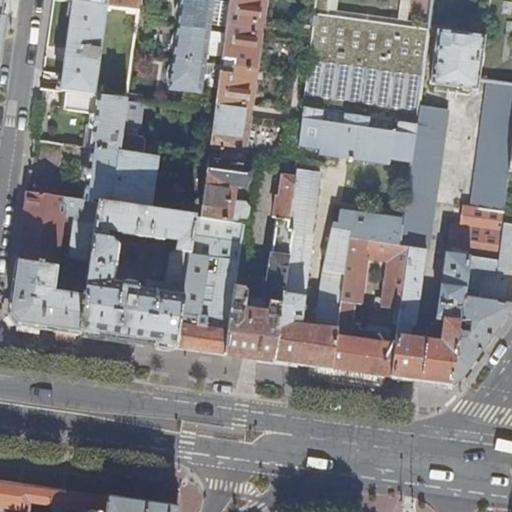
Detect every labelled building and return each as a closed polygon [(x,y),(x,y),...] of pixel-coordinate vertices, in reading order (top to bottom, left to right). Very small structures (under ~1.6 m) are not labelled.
[(140,0),(53,0),(74,3),(107,8),(139,12),(140,0)] [(213,0),(180,0),(169,89),(201,93),(202,80),(219,82),(219,73),(221,66),(205,64),(206,53),(222,55),(225,38),(208,36),(210,21),(227,24),(229,7),(213,5),(213,0)] [(210,150),(246,156),(266,0),(229,0),(229,7),(227,24),(225,38),(222,55),(222,61),(234,62),(232,75),(219,73),(219,82),(215,112),(210,150)] [(418,107),(428,32),(417,31),(330,19),(332,0),(317,0),(303,109),(305,109),(305,111),(322,113),(345,117),(367,120),(398,124),(415,127),(418,107)] [(475,0),(473,14),(488,16),(489,0),(475,0)] [(107,8),(74,3),(61,92),(66,92),(94,96),(107,8)] [(480,82),(485,38),(438,32),(430,85),(479,91),(480,82)] [(221,66),(219,73),(232,75),(234,62),(222,61),(221,66)] [(396,347),(391,379),(420,383),(450,387),(468,258),(498,263),(504,219),(510,173),(511,158),(511,86),(490,83),(473,209),(463,207),(460,226),(451,225),(447,255),(445,254),(436,322),(443,324),(440,343),(411,339),(412,327),(414,328),(415,327),(416,325),(446,111),(418,107),(415,127),(416,128),(411,164),(403,226),(400,249),(409,250),(400,317),(396,347)] [(91,150),(143,158),(145,143),(141,138),(140,137),(141,129),(124,126),(127,101),(94,96),(66,92),(64,111),(87,114),(91,117),(89,129),(93,132),(91,149),(91,150)] [(416,128),(415,127),(398,124),(397,134),(367,129),(367,120),(345,117),(344,126),(321,122),(322,113),(305,111),(300,147),(320,150),(319,156),(390,166),(390,161),(411,164),(416,128)] [(345,117),(322,113),(321,122),(344,126),(345,117)] [(397,134),(398,124),(367,120),(367,129),(397,134)] [(151,212),(159,160),(143,158),(91,150),(88,169),(83,171),(82,179),(81,181),(86,184),(83,203),(98,205),(151,212)] [(208,162),(245,167),(246,156),(210,150),(208,162)] [(298,161),(297,171),(304,172),(305,163),(298,161)] [(208,162),(200,219),(244,225),(246,226),(254,168),(245,167),(208,162)] [(297,171),(295,180),(288,232),(293,233),(273,362),(302,367),(331,371),(350,242),(400,249),(403,226),(334,216),(332,231),(323,271),(316,327),(301,325),(313,235),(312,235),(320,175),(304,172),(297,171)] [(244,289),(235,287),(225,355),(250,359),(273,362),(293,233),(288,232),(295,180),(282,178),(262,316),(245,313),(247,293),(244,289)] [(26,195),(9,317),(17,327),(67,334),(80,335),(98,205),(83,203),(26,195)] [(80,335),(127,342),(176,349),(189,256),(192,235),(194,218),(151,212),(98,205),(80,335)] [(244,225),(200,219),(194,218),(192,235),(241,243),(244,225)] [(511,219),(504,219),(498,263),(496,278),(511,280),(511,219)] [(350,242),(331,371),(359,375),(391,379),(396,347),(386,346),(387,339),(385,338),(384,334),(358,330),(359,327),(351,326),(354,305),(361,306),(367,261),(389,264),(383,309),(388,310),(388,316),(400,317),(409,250),(400,249),(350,242)] [(235,287),(238,264),(212,260),(202,329),(197,329),(207,259),(189,256),(176,349),(208,353),(225,355),(235,287)] [(468,258),(450,387),(451,388),(462,381),(511,309),(511,305),(476,300),(480,276),(496,278),(498,263),(468,258)] [(351,326),(359,327),(380,330),(383,309),(361,306),(354,305),(351,326)] [(0,485),(0,511),(25,511),(25,507),(49,511),(173,511),(174,509),(145,505),(108,500),(65,494),(0,485)] [(109,488),(108,500),(145,505),(146,492),(109,488)]
